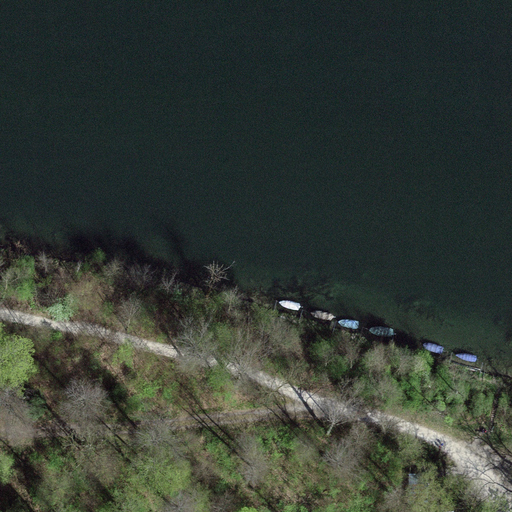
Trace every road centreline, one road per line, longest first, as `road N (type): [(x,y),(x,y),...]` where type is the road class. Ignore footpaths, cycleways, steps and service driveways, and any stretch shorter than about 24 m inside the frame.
road 1 (track): [(333,407),(222,362),(0,311)]
road 2 (track): [(0,433),(142,429),(333,407)]
road 3 (track): [(333,407),(416,426),(475,457),(500,480),(511,511)]
